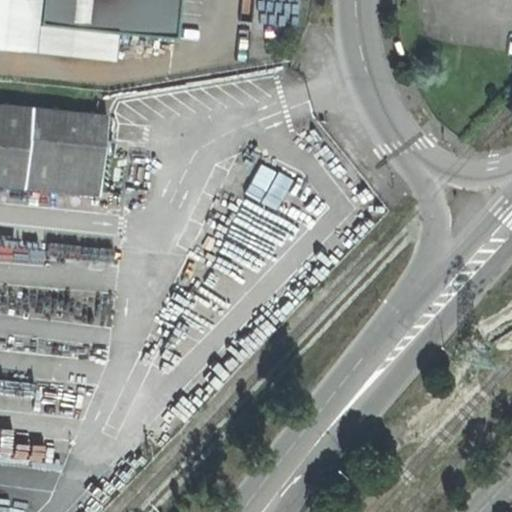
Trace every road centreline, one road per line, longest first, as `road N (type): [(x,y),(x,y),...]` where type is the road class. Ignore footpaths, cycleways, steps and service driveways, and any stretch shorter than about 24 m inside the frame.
road 1 (secondary): [(500,228),(263,511)]
road 2 (unclassified): [(500,228),(388,125),(363,77),(351,0)]
